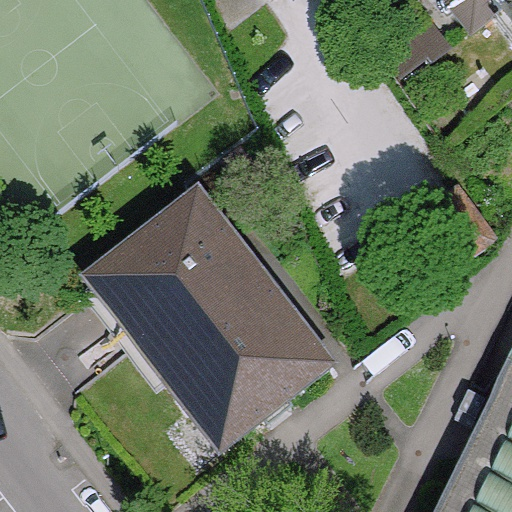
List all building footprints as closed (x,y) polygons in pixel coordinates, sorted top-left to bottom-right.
[(511,0),(477,0),(485,9),(496,0),(500,0),(511,15),(511,0)] [(400,85),(444,54),(427,30),(383,61),(400,85)] [(511,203),(511,165),(494,141),(459,167),(495,216),(511,203)] [(339,376),(204,202),(89,292),(117,327),(140,356),(224,465),(339,376)] [(511,511),(511,400),(472,481),(458,511),(511,511)]
